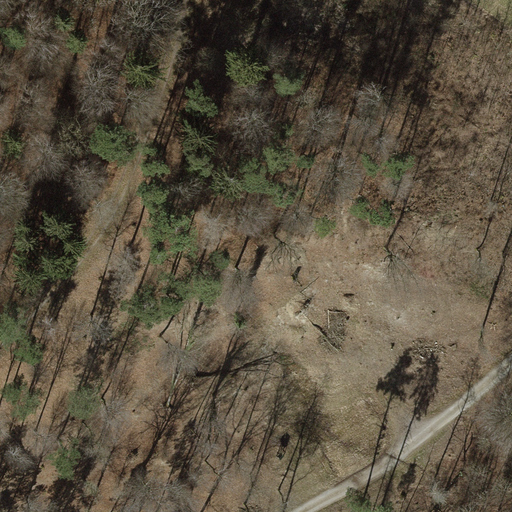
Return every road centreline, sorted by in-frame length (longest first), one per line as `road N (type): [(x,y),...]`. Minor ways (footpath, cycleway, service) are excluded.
road 1 (track): [(189,0),(148,129),(74,267),(0,339)]
road 2 (track): [(511,361),(413,448),(312,511)]
